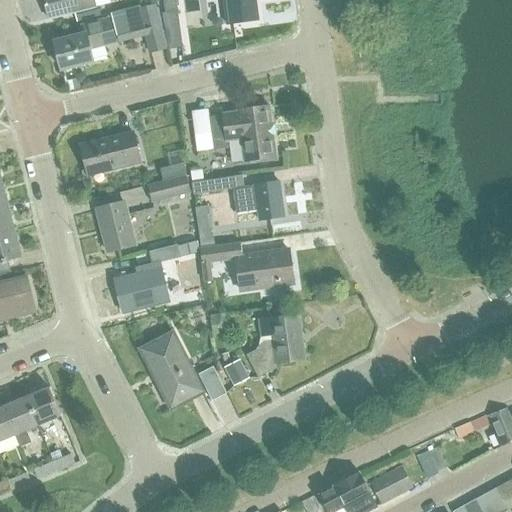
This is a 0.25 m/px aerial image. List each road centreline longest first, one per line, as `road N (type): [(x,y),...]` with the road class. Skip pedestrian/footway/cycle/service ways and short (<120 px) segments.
road 1 (residential): [(409,350),(346,230),(316,48)]
road 2 (residential): [(29,117),(316,48)]
road 3 (residential): [(253,511),(511,388)]
road 4 (residential): [(155,479),(409,350)]
road 5 (residential): [(83,334),(29,117)]
road 6 (residential): [(155,479),(83,334)]
